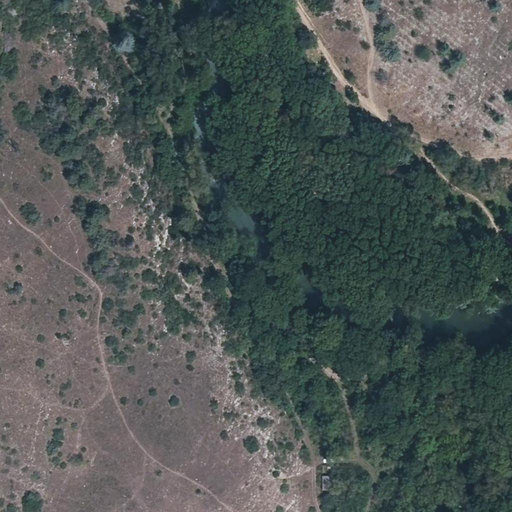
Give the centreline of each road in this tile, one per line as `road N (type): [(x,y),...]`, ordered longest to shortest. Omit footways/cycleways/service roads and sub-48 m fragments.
road 1 (track): [(511,153),(483,158),(421,140),(368,103),(371,44),(361,0)]
road 2 (track): [(119,464),(69,361),(26,348),(0,322)]
